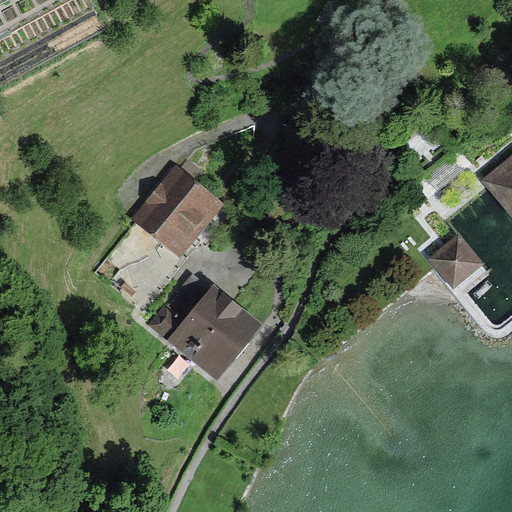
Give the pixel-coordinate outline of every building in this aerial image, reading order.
[(511,155),(481,181),(511,218),(511,155)] [(225,206),(176,166),(131,221),(180,261),(225,206)] [(488,263),(460,232),(427,260),(455,292),(488,263)] [(168,340),(209,289),(191,274),(150,325),(168,340)] [(223,383),(268,324),(213,282),(209,289),(168,340),(223,383)]
